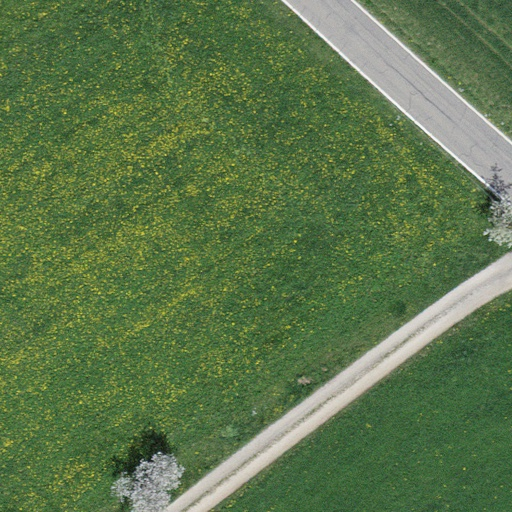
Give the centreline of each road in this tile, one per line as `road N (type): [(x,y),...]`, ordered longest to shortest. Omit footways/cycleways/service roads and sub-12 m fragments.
road 1 (track): [(171,511),(249,445),(511,276)]
road 2 (unclassified): [(308,0),(511,182)]
